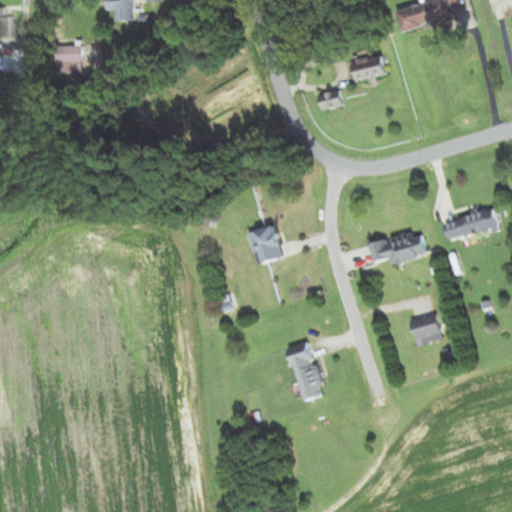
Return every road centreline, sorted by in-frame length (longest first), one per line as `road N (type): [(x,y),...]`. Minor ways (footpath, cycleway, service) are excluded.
road 1 (residential): [(511,128),(407,161),(340,163),(296,130),(249,0)]
road 2 (residential): [(340,163),(329,238),(378,396)]
